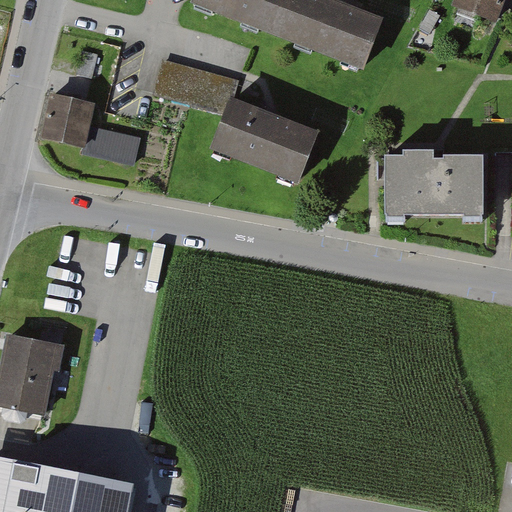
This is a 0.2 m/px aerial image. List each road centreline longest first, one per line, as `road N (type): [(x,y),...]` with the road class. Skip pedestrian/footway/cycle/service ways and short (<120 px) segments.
road 1 (residential): [(511,290),(1,195)]
road 2 (residential): [(1,195),(47,0)]
